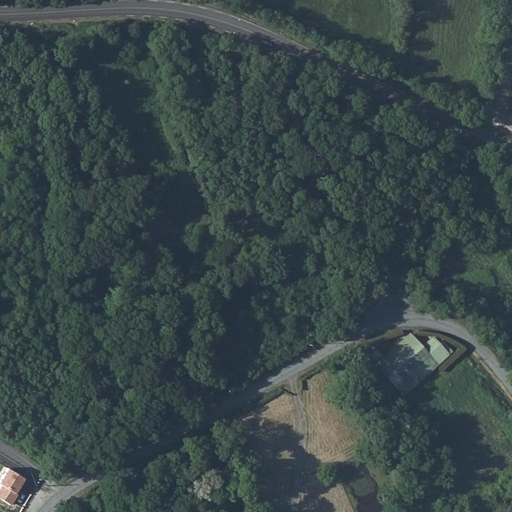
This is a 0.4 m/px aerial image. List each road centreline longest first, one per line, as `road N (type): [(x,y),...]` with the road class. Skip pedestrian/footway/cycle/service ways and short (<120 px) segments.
road 1 (unclassified): [(37,511),(89,473),(369,325),(420,318),(450,327),(473,340),(511,386)]
road 2 (secondary): [(511,154),(201,17),(152,8),(0,15)]
